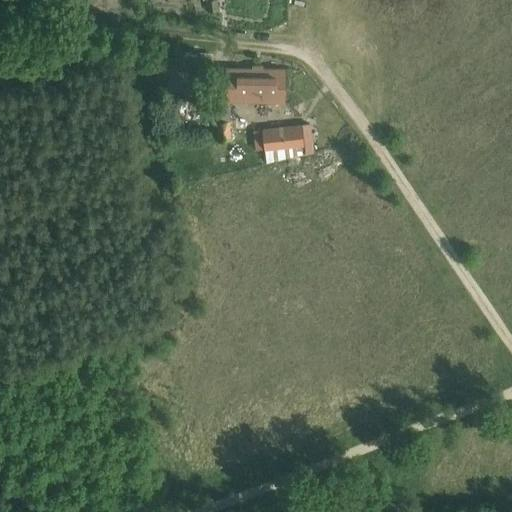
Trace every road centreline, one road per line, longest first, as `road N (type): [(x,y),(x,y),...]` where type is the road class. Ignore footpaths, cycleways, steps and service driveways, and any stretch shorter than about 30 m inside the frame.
road 1 (track): [(511,345),(310,59),(277,48),(78,27),(0,36)]
road 2 (track): [(511,391),(201,511)]
